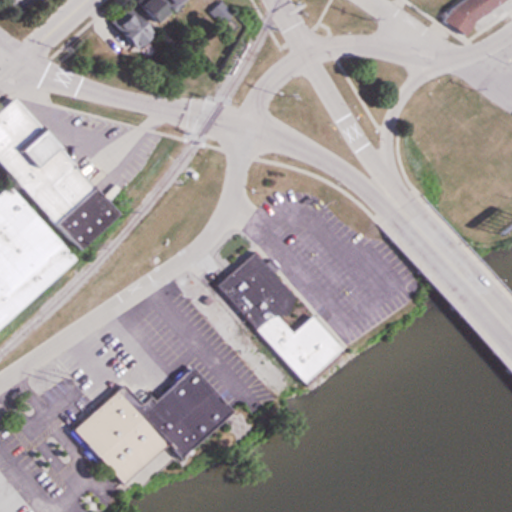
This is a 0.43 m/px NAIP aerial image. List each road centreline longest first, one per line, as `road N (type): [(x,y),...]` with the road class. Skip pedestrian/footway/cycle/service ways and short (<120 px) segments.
road 1 (residential): [(0,378),(206,239),(225,211),(251,108),(305,55),(370,48),(456,58),(511,31)]
road 2 (secondary): [(411,228),(275,139),(80,89),(0,49)]
road 3 (secondary): [(411,228),(276,0)]
road 4 (residential): [(370,0),(511,102)]
road 5 (secondary): [(511,342),(411,228)]
road 6 (residential): [(456,58),(397,103),(386,179)]
